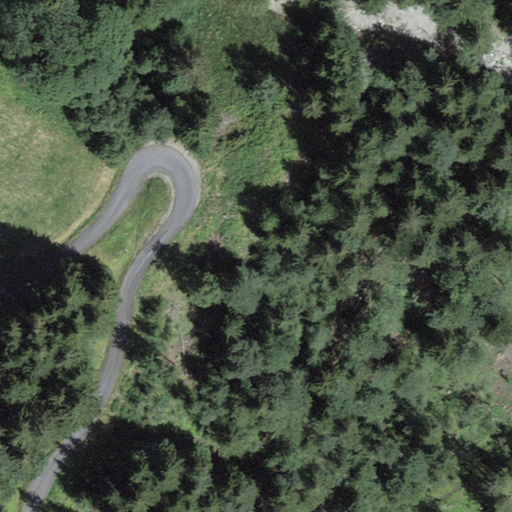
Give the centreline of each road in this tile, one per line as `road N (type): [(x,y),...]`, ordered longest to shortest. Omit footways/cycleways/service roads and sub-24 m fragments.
road 1 (unclassified): [(0,299),(91,236),(151,160),(172,162),(186,182),(178,216),(160,241)]
road 2 (unclassified): [(32,511),(108,380),(131,285),(160,241)]
